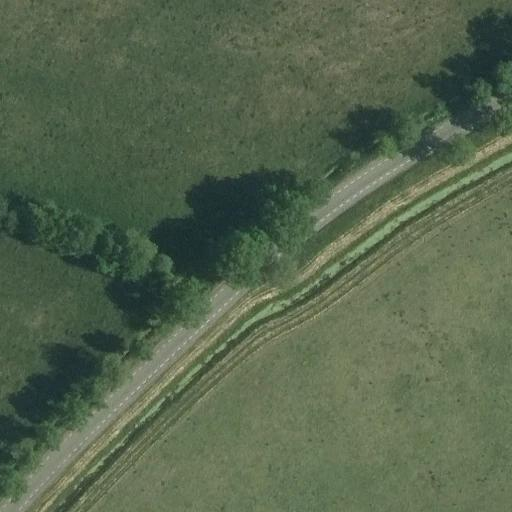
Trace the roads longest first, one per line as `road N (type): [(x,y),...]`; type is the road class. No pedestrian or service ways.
road 1 (tertiary): [(511,97),(393,164),(308,224),(222,298),(9,511)]
road 2 (track): [(511,177),(428,222),(313,309),(260,333),(72,511)]
